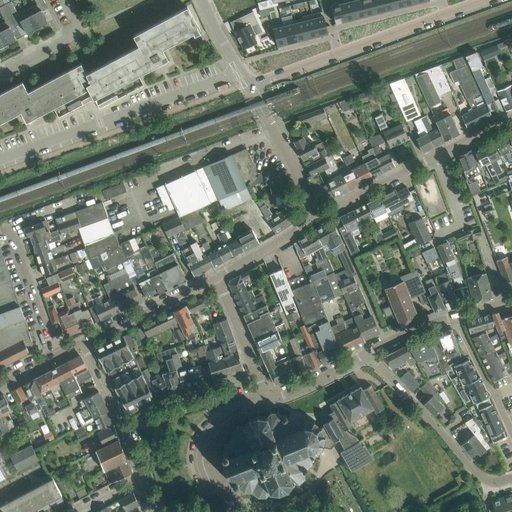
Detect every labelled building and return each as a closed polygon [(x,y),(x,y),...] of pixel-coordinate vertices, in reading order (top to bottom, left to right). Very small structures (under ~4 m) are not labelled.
[(11,29),(16,26),(5,5),(2,0),(0,0),(0,11),(5,21),(0,24),(0,34),(6,45),(16,40),(11,29)] [(34,0),(37,4),(27,9),(38,28),(48,23),(43,12),(48,9),(43,0),(34,0)] [(356,19),(351,0),(346,0),(341,1),(346,21),(356,19)] [(366,16),(361,0),(356,0),(352,1),(351,0),(356,19),(366,16)] [(376,14),(372,0),(361,0),(366,16),(376,14)] [(386,11),(382,0),(372,0),(376,14),(386,11)] [(396,9),(393,0),(382,0),(386,11),(396,9)] [(406,6),(403,0),(393,0),(396,9),(406,6)] [(38,28),(27,9),(18,14),(11,1),(5,5),(16,26),(22,23),(27,34),(38,28)] [(336,24),(346,21),(341,1),(331,4),(336,24)] [(0,123),(21,112),(26,122),(27,122),(28,123),(40,116),(40,115),(53,108),(58,118),(82,105),(93,100),(93,101),(95,100),(97,105),(99,109),(118,99),(144,85),(139,76),(152,69),(151,68),(155,66),(156,68),(168,61),(168,60),(169,59),(163,49),(193,33),(195,36),(201,32),(187,7),(173,14),(174,14),(134,36),(139,45),(86,73),(81,64),(80,63),(28,91),(23,82),(0,93),(0,123)] [(312,14),(318,36),(328,34),(322,11),(312,14)] [(244,27),(235,31),(238,37),(237,38),(240,43),(240,42),(243,49),(257,43),(254,36),(255,35),(251,27),(259,24),(253,12),(240,18),(244,27)] [(318,36),(312,14),(302,17),(308,39),(318,36)] [(308,39),(302,17),(302,19),(293,21),(298,41),(308,39)] [(298,41),(293,21),(283,24),(288,44),(298,41)] [(288,44),(283,24),(272,26),(278,47),(288,44)] [(497,45),(498,48),(511,42),(511,40),(511,39),(497,45)] [(496,45),(480,52),(484,61),(500,54),(496,45)] [(465,56),(482,92),(493,117),(504,112),(494,90),(496,89),(495,87),(485,64),(483,65),(476,52),(465,56)] [(482,92),(465,56),(452,60),(456,69),(449,73),(454,82),(458,80),(467,99),(471,108),(467,110),(468,112),(460,116),(467,130),(493,117),(486,103),(477,107),(473,98),(474,96),(475,96),(482,92)] [(415,76),(422,92),(429,107),(441,101),(438,96),(451,90),(439,65),(414,74),(415,76)] [(412,77),(405,80),(407,85),(414,82),(412,77)] [(410,97),(402,79),(389,84),(406,121),(420,115),(412,96),(410,97)] [(511,86),(511,85),(497,91),(506,111),(511,108),(511,86)] [(357,95),(358,95),(360,103),(374,98),(371,90),(357,95)] [(338,102),(339,102),(343,112),(354,107),(350,98),(338,102)] [(331,115),(333,115),(336,123),(343,120),(338,104),(329,106),(331,115)] [(298,117),(301,125),(326,116),(323,108),(298,117)] [(433,115),(436,121),(446,141),(459,134),(446,108),(433,115)] [(382,132),(367,139),(382,133),(383,133),(386,138),(387,141),(390,147),(408,139),(401,123),(389,129),(382,114),(375,118),(382,132)] [(425,116),(420,118),(434,147),(445,141),(438,128),(432,131),(425,116)] [(416,139),(418,144),(422,153),(434,147),(420,118),(416,120),(413,121),(418,131),(417,132),(419,137),(416,139)] [(382,133),(367,139),(372,148),(373,151),(377,159),(384,172),(395,167),(389,153),(383,156),(378,145),(387,141),(386,138),(383,133),(382,133)] [(506,136),(495,142),(501,155),(506,153),(510,163),(511,162),(511,152),(508,141),(506,136)] [(303,138),(294,142),(303,160),(311,156),(314,162),(306,166),(306,167),(318,161),(325,157),(331,154),(334,152),(327,139),(314,145),(313,142),(307,145),(303,138)] [(493,143),(484,147),(490,161),(496,174),(501,171),(498,165),(502,163),(499,157),(493,143)] [(496,174),(490,161),(484,147),(475,151),(482,166),(485,164),(491,176),(496,185),(500,183),(498,179),(496,174)] [(156,188),(160,197),(164,205),(166,204),(169,210),(176,208),(180,216),(218,199),(219,200),(233,193),(248,187),(256,177),(255,175),(258,174),(246,148),(204,167),(204,168),(197,172),(196,170),(156,188)] [(373,151),(372,148),(367,151),(369,153),(362,156),(365,163),(373,178),(384,172),(377,159),(373,151)] [(457,157),(466,181),(481,174),(471,150),(457,157)] [(324,170),(329,180),(327,181),(335,197),(349,190),(341,174),(336,164),(331,154),(325,157),(318,161),(323,170),(324,170)] [(318,161),(306,167),(311,176),(307,177),(310,182),(309,183),(319,204),(335,197),(327,181),(324,182),(319,172),(323,170),(318,161)] [(365,163),(358,166),(354,169),(361,184),(373,178),(365,163)] [(361,184),(354,169),(347,172),(341,174),(349,190),(360,184),(361,184)] [(256,177),(248,187),(263,181),(264,185),(271,184),(272,195),(290,192),(286,170),(278,173),(279,175),(276,176),(274,170),(262,175),(261,171),(256,177)] [(483,179),(468,184),(472,194),(487,189),(483,179)] [(102,190),(105,199),(127,192),(123,183),(102,190)] [(395,189),(380,197),(386,210),(387,212),(398,206),(412,199),(407,187),(397,193),(395,189)] [(290,192),(272,195),(274,208),(292,205),(290,192)] [(224,211),(238,204),(233,193),(219,200),(224,211)] [(380,197),(367,204),(374,216),(376,222),(389,216),(386,210),(380,197)] [(45,221),(25,228),(28,236),(30,235),(31,237),(30,238),(31,238),(33,243),(46,238),(47,239),(59,235),(78,228),(108,217),(102,202),(55,218),(59,230),(50,233),(48,229),(49,227),(47,222),(45,221)] [(216,202),(208,207),(212,212),(220,208),(216,202)] [(265,204),(260,207),(270,225),(276,234),(294,222),(285,209),(274,217),(268,208),(267,208),(265,204)] [(367,204),(353,211),(359,223),(373,217),(375,222),(376,222),(374,216),(367,204)] [(196,210),(188,214),(194,226),(203,222),(196,210)] [(348,229),(359,223),(353,211),(340,217),(342,221),(337,223),(348,248),(354,246),(348,229)] [(179,217),(178,217),(185,230),(194,226),(188,214),(179,218),(179,217)] [(108,217),(78,228),(82,238),(86,236),(111,227),(108,217)] [(185,230),(178,217),(179,217),(162,224),(167,237),(184,230),(185,230)] [(422,217),(413,221),(408,223),(418,244),(422,243),(431,239),(422,217)] [(334,264),(331,266),(334,272),(338,282),(353,275),(355,271),(333,221),(315,231),(321,245),(328,242),(334,254),(338,252),(346,272),(339,275),(336,270),(334,264)] [(238,237),(241,242),(245,251),(259,244),(252,229),(248,232),(245,226),(239,228),(242,235),(238,237)] [(86,236),(82,238),(85,247),(77,251),(80,258),(85,256),(86,260),(89,259),(97,255),(96,255),(119,244),(115,235),(115,236),(111,227),(86,236)] [(475,237),(482,235),(480,227),(473,229),(468,231),(461,234),(463,240),(469,237),(470,240),(476,239),(475,237)] [(221,231),(222,232),(234,256),(244,252),(237,238),(233,240),(230,241),(230,240),(232,239),(226,228),(221,231)] [(396,235),(393,229),(382,234),(386,241),(396,235)] [(311,283),(313,282),(334,272),(331,266),(321,245),(315,231),(294,243),(297,250),(300,258),(315,249),(319,260),(316,261),(320,271),(308,276),(311,283)] [(381,231),(373,235),(377,242),(385,239),(381,231)] [(224,245),(217,248),(224,261),(234,256),(222,232),(218,234),(224,245)] [(46,238),(33,243),(32,244),(36,254),(50,249),(56,247),(54,241),(61,239),(59,235),(47,239),(46,238)] [(155,262),(147,246),(140,250),(139,249),(134,252),(129,239),(121,243),(121,244),(129,260),(134,271),(146,265),(148,271),(136,276),(147,299),(168,290),(155,262)] [(197,241),(191,244),(205,271),(215,266),(207,253),(203,243),(202,244),(202,246),(200,247),(197,241)] [(207,241),(203,243),(207,253),(215,266),(224,261),(217,248),(212,251),(207,241)] [(447,242),(437,246),(444,263),(446,262),(457,288),(455,289),(462,305),(471,302),(469,293),(466,286),(463,286),(461,280),(463,279),(447,242)] [(119,244),(96,255),(97,255),(98,255),(105,270),(129,260),(121,244),(119,245),(119,244)] [(205,271),(191,244),(192,246),(185,250),(190,261),(187,263),(194,277),(205,271)] [(50,249),(36,254),(40,265),(53,260),(62,256),(66,255),(54,259),(52,254),(64,250),(63,245),(56,247),(50,249)] [(426,262),(438,257),(433,246),(421,251),(426,262)] [(0,368),(30,353),(28,349),(34,346),(0,247),(0,368)] [(417,247),(411,250),(414,257),(420,254),(417,247)] [(69,255),(73,264),(78,261),(75,252),(69,255)] [(173,253),(155,262),(168,290),(186,281),(173,253)] [(53,260),(40,265),(43,275),(57,270),(56,265),(68,260),(66,255),(62,256),(53,260)] [(507,256),(496,260),(505,282),(511,279),(511,261),(509,263),(507,256)] [(99,266),(95,257),(88,260),(93,269),(99,266)] [(85,262),(76,266),(80,274),(89,270),(85,262)] [(72,267),(59,273),(63,282),(76,277),(72,267)] [(291,291),(282,269),(270,274),(274,283),(289,321),(298,318),(296,311),(297,311),(291,296),(293,295),(291,291)] [(228,284),(246,323),(261,316),(260,315),(277,307),(277,306),(268,310),(266,305),(261,292),(254,296),(251,290),(247,292),(242,281),(252,275),(250,270),(240,275),(230,280),(228,284)] [(128,271),(119,275),(133,306),(142,302),(128,271)] [(442,296),(444,301),(448,310),(462,305),(455,289),(447,271),(434,277),(442,296)] [(313,282),(321,303),(343,294),(338,282),(334,272),(313,282)] [(485,273),(466,278),(473,304),(492,299),(485,273)] [(108,274),(106,275),(124,310),(133,306),(119,275),(111,279),(108,274)] [(100,291),(98,291),(110,316),(124,310),(106,275),(105,275),(108,282),(103,285),(109,298),(104,301),(100,291)] [(353,275),(338,282),(343,294),(354,317),(366,344),(364,339),(380,332),(372,316),(367,319),(360,304),(366,301),(359,286),(358,286),(353,275)] [(403,281),(385,288),(388,296),(400,326),(418,319),(410,298),(418,294),(422,305),(429,302),(418,275),(403,281)] [(427,297),(434,312),(445,309),(441,300),(432,279),(425,281),(432,295),(427,297)] [(61,290),(58,282),(41,289),(44,297),(61,290)] [(311,283),(291,291),(293,295),(302,317),(308,315),(311,320),(317,337),(322,347),(318,349),(323,360),(327,359),(328,361),(343,355),(340,347),(331,327),(323,308),(321,303),(313,282),(311,283)] [(89,308),(92,314),(96,323),(110,316),(98,291),(93,294),(97,304),(89,308)] [(73,297),(65,300),(69,308),(71,314),(75,312),(75,314),(82,329),(94,324),(91,316),(92,316),(88,308),(82,311),(78,302),(75,303),(73,297)] [(201,298),(188,305),(192,313),(199,310),(200,313),(207,310),(201,298)] [(71,314),(69,308),(57,313),(54,305),(47,308),(53,324),(58,322),(65,336),(82,329),(75,314),(75,312),(71,314)] [(185,306),(174,311),(188,340),(194,337),(188,324),(193,322),(185,306)] [(261,316),(246,323),(260,352),(269,348),(283,341),(276,326),(283,322),(277,307),(260,315),(261,316)] [(172,326),(171,326),(178,342),(185,339),(177,321),(173,312),(167,315),(172,326)] [(505,328),(501,319),(498,312),(492,314),(496,326),(501,339),(505,337),(502,329),(504,329),(505,328)] [(496,326),(492,314),(466,322),(470,333),(479,330),(496,326)] [(167,315),(142,327),(148,337),(171,326),(172,326),(167,315)] [(511,315),(501,319),(505,328),(504,329),(510,341),(507,343),(509,348),(511,347),(511,315)] [(343,355),(366,344),(354,317),(331,327),(340,347),(343,355)] [(227,319),(213,324),(221,346),(222,349),(224,348),(226,352),(224,353),(225,357),(223,358),(225,363),(228,362),(231,374),(244,370),(234,339),(233,333),(227,319)] [(317,337),(311,320),(305,323),(306,327),(302,329),(304,334),(309,345),(301,349),(302,351),(309,370),(322,364),(328,361),(327,359),(323,360),(318,349),(322,347),(317,337)] [(452,329),(436,335),(442,348),(445,356),(459,352),(452,329)] [(485,331),(472,338),(476,347),(490,340),(491,342),(498,338),(497,335),(489,338),(485,331)] [(123,336),(114,340),(119,351),(124,360),(125,360),(124,357),(132,353),(130,348),(123,336)] [(289,359),(296,376),(309,370),(302,351),(301,349),(296,338),(296,339),(294,336),(289,338),(297,356),(289,359)] [(430,337),(408,345),(417,361),(416,361),(428,380),(429,380),(447,373),(446,371),(445,371),(444,368),(438,352),(436,352),(430,337)] [(104,345),(120,375),(130,369),(125,360),(124,360),(119,351),(114,340),(104,345)] [(490,340),(476,347),(480,355),(494,348),(491,342),(490,340)] [(111,380),(120,375),(104,345),(95,350),(111,380)] [(204,346),(205,350),(206,355),(209,367),(213,380),(231,374),(228,362),(225,363),(223,358),(225,357),(224,353),(226,352),(224,348),(222,349),(221,346),(210,349),(209,345),(204,346)] [(384,360),(391,369),(406,360),(409,365),(416,361),(417,361),(408,345),(407,345),(385,356),(384,360)] [(206,355),(205,350),(204,346),(197,348),(199,357),(206,355)] [(170,371),(162,374),(168,391),(182,387),(172,355),(177,353),(175,347),(156,354),(159,362),(165,360),(170,371)] [(269,348),(260,352),(268,369),(275,385),(296,376),(289,359),(280,363),(278,361),(276,362),(269,348)] [(494,348),(480,355),(485,364),(498,357),(499,359),(506,355),(504,352),(497,355),(494,348)] [(183,370),(177,353),(172,355),(182,387),(197,384),(193,367),(183,370)] [(81,355),(67,362),(74,376),(77,383),(77,382),(78,383),(91,376),(81,355)] [(135,360),(142,373),(145,381),(153,398),(168,391),(162,374),(161,374),(151,378),(143,357),(135,360)] [(498,357),(485,364),(489,372),(502,365),(499,359),(498,357)] [(469,360),(456,366),(460,375),(473,370),(469,360)] [(67,362),(53,369),(60,383),(60,382),(68,399),(82,392),(78,383),(77,382),(77,383),(74,376),(67,362)] [(509,362),(502,365),(489,372),(493,381),(507,375),(504,369),(511,366),(509,362)] [(200,365),(193,367),(197,384),(213,380),(209,367),(201,369),(200,365)] [(61,389),(58,384),(60,383),(53,369),(44,374),(53,392),(53,393),(61,389)] [(130,369),(120,375),(136,406),(146,401),(138,385),(136,380),(130,369)] [(473,370),(460,375),(464,385),(467,384),(467,383),(477,379),(473,370)] [(407,372),(400,378),(412,392),(419,385),(407,372)] [(138,385),(146,401),(153,398),(145,381),(142,373),(137,376),(141,383),(138,385)] [(44,374),(34,379),(43,397),(48,394),(53,392),(44,374)] [(111,380),(127,410),(136,406),(120,375),(111,380)] [(477,379),(467,383),(467,384),(471,393),(484,387),(480,377),(477,379)] [(34,379),(24,385),(28,393),(33,403),(26,406),(30,414),(39,410),(38,409),(41,408),(42,410),(46,417),(51,414),(49,409),(43,397),(34,379)] [(426,394),(420,399),(434,415),(442,409),(444,407),(441,404),(444,402),(437,391),(436,392),(432,388),(433,387),(429,380),(427,382),(420,388),(426,394)] [(223,457),(222,458),(222,459),(221,460),(222,461),(223,461),(225,466),(224,466),(224,468),(226,469),(228,473),(227,475),(228,477),(229,476),(231,481),(230,482),(230,483),(232,483),(232,484),(233,484),(234,484),(234,485),(235,485),(236,485),(237,485),(238,485),(238,486),(237,487),(237,488),(239,487),(243,491),(243,493),(244,493),(245,492),(252,491),(258,496),(257,497),(259,498),(259,496),(265,496),(266,497),(267,497),(266,495),(270,492),(270,493),(271,491),(278,492),(279,495),(280,495),(280,494),(288,491),(288,492),(290,491),(288,489),(293,483),(294,483),(298,483),(299,484),(300,484),(300,482),(304,479),(305,480),(306,478),(305,477),(305,472),(307,472),(307,471),(308,470),(308,469),(308,468),(307,468),(308,467),(310,469),(313,466),(312,464),(313,465),(313,463),(312,463),(312,459),(313,458),(314,458),(314,457),(314,456),(317,454),(318,455),(319,455),(318,453),(323,447),(325,448),(325,447),(331,448),(335,443),(334,441),(338,438),(345,450),(340,452),(351,471),(373,459),(361,440),(359,441),(358,439),(347,432),(346,430),(353,426),(350,421),(372,408),(375,413),(384,408),(371,385),(363,390),(361,387),(338,400),(330,405),(333,411),(327,414),(330,420),(324,423),(324,422),(323,423),(324,425),(321,428),(314,423),(315,421),(314,420),(313,422),(305,421),(305,419),(303,419),(303,421),(299,422),(294,418),(295,417),(293,416),(293,418),(288,418),(286,415),(285,415),(284,415),(283,416),(279,412),(279,411),(278,411),(277,412),(272,412),(271,411),(270,411),(270,413),(266,417),(259,416),(258,413),(257,413),(257,416),(251,419),(249,416),(248,417),(249,420),(244,426),(243,425),(243,426),(238,426),(238,425),(237,425),(237,426),(233,430),(232,429),(231,431),(232,432),(231,439),(225,444),(224,443),(223,444),(225,445),(224,451),(223,451),(223,453),(225,452),(225,453),(224,454),(223,454),(223,455),(223,456),(223,457)] [(20,386),(11,391),(18,403),(27,398),(20,386)] [(484,387),(471,393),(475,403),(488,397),(484,387)] [(98,392),(80,401),(84,409),(76,413),(77,413),(83,426),(94,420),(95,420),(94,418),(108,410),(98,392)] [(4,395),(0,396),(0,411),(4,419),(13,435),(18,432),(8,413),(12,410),(4,395)] [(60,407),(68,404),(66,399),(58,402),(60,407)] [(489,399),(476,405),(479,411),(485,424),(498,418),(492,404),(491,404),(489,399)] [(95,420),(94,420),(98,429),(113,422),(111,417),(108,410),(94,418),(95,420)] [(0,411),(0,426),(2,431),(3,430),(5,434),(10,432),(12,435),(13,435),(4,419),(0,411)] [(498,418),(485,424),(490,436),(493,443),(506,437),(503,431),(504,431),(498,418)] [(99,437),(83,444),(86,452),(95,448),(96,450),(118,439),(119,439),(113,422),(98,429),(99,431),(96,432),(99,437)] [(477,431),(461,444),(467,452),(485,438),(478,427),(477,425),(474,427),(477,431)] [(75,430),(79,439),(87,435),(83,427),(75,430)] [(51,430),(44,434),(47,441),(55,438),(51,430)] [(485,438),(467,452),(474,460),(488,449),(491,454),(492,453),(493,452),(486,441),(485,438)] [(123,450),(118,439),(96,450),(104,470),(128,461),(123,450)] [(24,468),(30,464),(39,460),(31,445),(10,456),(15,466),(13,468),(16,472),(18,471),(24,468)] [(4,451),(0,453),(0,463),(6,476),(13,472),(6,458),(7,458),(4,451)] [(491,454),(485,457),(491,467),(498,463),(492,453),(491,454)] [(132,472),(128,461),(104,470),(110,484),(117,480),(132,472)] [(0,511),(37,511),(36,509),(42,506),(44,510),(51,506),(49,502),(55,499),(57,503),(64,500),(62,496),(57,487),(54,481),(0,509),(0,511)] [(85,487),(76,491),(80,498),(88,494),(85,487)] [(124,508),(115,511),(126,511),(139,505),(133,493),(120,500),(124,508)] [(511,511),(511,494),(502,498),(506,511),(511,511)] [(491,501),(494,508),(488,510),(489,511),(506,511),(502,498),(491,501)]
